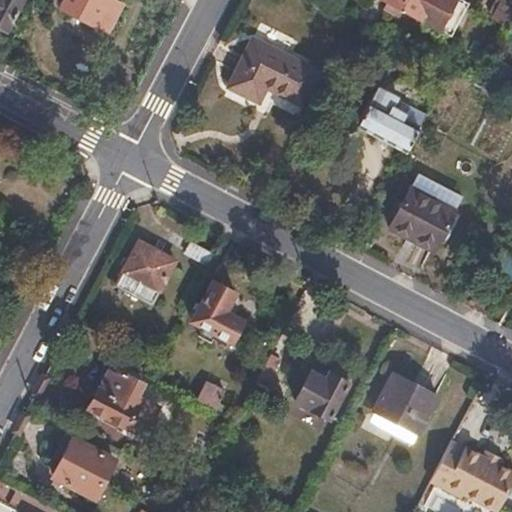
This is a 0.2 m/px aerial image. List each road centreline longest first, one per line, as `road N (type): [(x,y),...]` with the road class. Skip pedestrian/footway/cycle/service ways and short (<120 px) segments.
road 1 (tertiary): [(128,158),(511,358)]
road 2 (tertiary): [(128,158),(0,404)]
road 3 (residential): [(212,0),(128,158)]
road 4 (residential): [(128,158),(0,90)]
